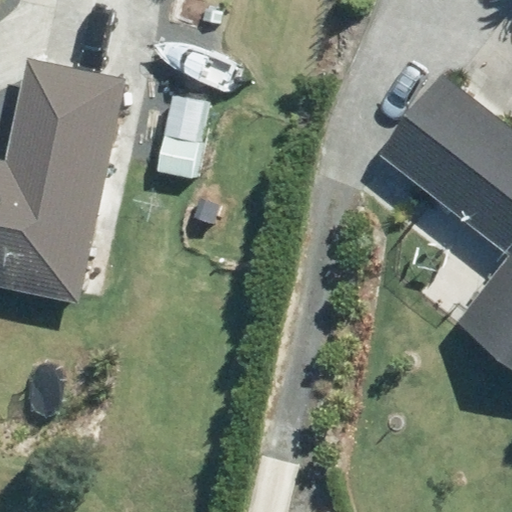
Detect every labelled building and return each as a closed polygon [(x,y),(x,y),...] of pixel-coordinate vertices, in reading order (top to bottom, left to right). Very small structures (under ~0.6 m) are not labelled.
[(0,284),(89,303),(136,79),(37,58),(16,160),(0,157),(0,284)] [(511,251),(511,264),(467,321),(511,357),(511,120),(453,74),(389,154),(511,251)] [(215,102),(179,96),(164,173),(200,180),(215,102)] [(26,336),(0,332),(0,407),(15,409),(26,336)] [(511,432),(507,429),(480,467),(511,490),(511,432)]
